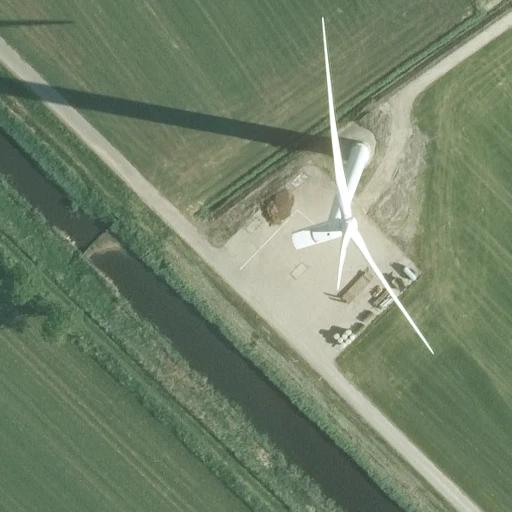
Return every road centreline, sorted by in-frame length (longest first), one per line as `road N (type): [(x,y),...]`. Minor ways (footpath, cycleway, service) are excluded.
road 1 (track): [(0,54),(471,511)]
road 2 (track): [(294,340),(395,223),(398,100),(511,22)]
